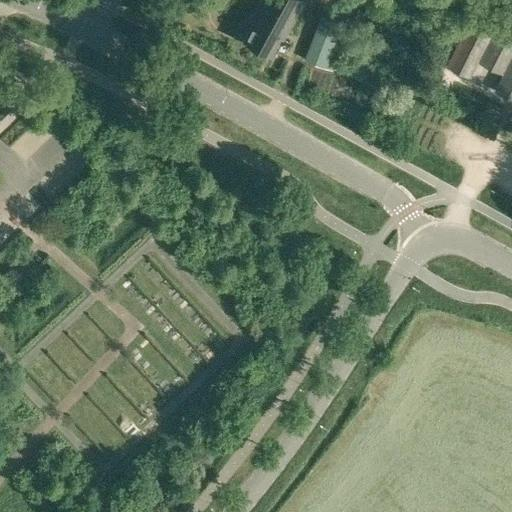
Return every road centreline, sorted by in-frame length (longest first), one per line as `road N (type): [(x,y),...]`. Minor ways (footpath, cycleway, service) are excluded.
road 1 (tertiary): [(422,243),(387,195),(80,28)]
road 2 (tertiary): [(234,511),(315,413),(422,243)]
